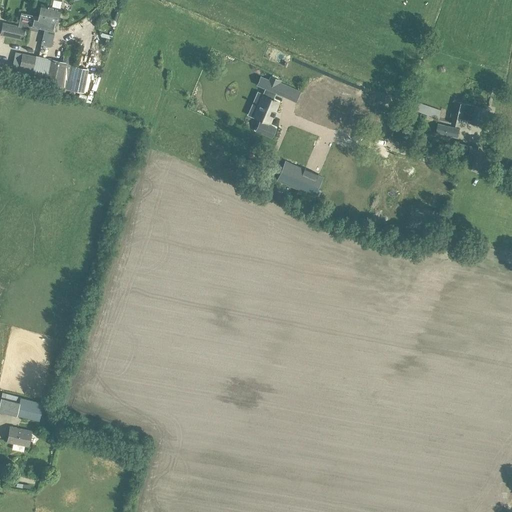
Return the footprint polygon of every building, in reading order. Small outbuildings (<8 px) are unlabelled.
[(22,14),(19,24),(30,26),(44,29),(46,22),(48,22),(51,9),(41,7),(38,20),(31,19),(32,16),(22,14)] [(46,22),(44,29),(41,44),(51,47),(59,11),(51,9),(48,22),(46,22)] [(0,35),(15,38),(22,40),(25,28),(1,23),(0,29),(0,35)] [(71,44),(69,51),(76,53),(77,45),(71,44)] [(15,52),(12,64),(20,66),(22,53),(15,52)] [(36,56),(22,53),(20,66),(20,67),(33,70),(36,56)] [(39,57),(33,81),(40,83),(45,58),(39,57)] [(73,64),(51,59),(46,84),(67,88),(73,64)] [(20,66),(12,64),(10,76),(31,81),(33,70),(20,67),(20,66)] [(280,83),(278,82),(274,92),(281,95),(286,85),(280,83)] [(266,91),(264,96),(255,115),(270,122),(278,102),(273,100),(275,95),(266,91)] [(441,110),(409,100),(406,107),(438,119),(441,110)] [(451,113),(451,116),(453,116),(451,124),(460,126),(462,118),(469,120),(472,105),(457,102),(454,114),(451,113)] [(472,105),(469,120),(469,122),(484,125),(488,109),(472,105)] [(436,133),(443,134),(458,138),(460,128),(438,123),(436,133)] [(421,131),(419,136),(429,140),(431,134),(421,131)] [(496,142),(494,142),(489,141),(487,151),(494,153),(496,142)] [(457,150),(467,152),(469,144),(459,142),(457,150)] [(470,145),(469,150),(468,154),(476,156),(478,147),(470,145)] [(285,162),(278,180),(316,196),(323,178),(285,162)] [(1,398),(0,403),(0,412),(16,417),(20,403),(1,398)] [(8,442),(25,445),(29,446),(32,432),(10,428),(8,442)]
